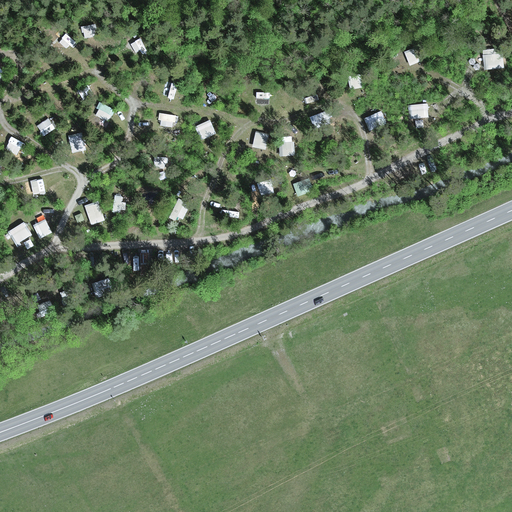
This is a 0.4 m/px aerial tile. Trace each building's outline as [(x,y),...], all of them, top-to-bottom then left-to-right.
[(86,22),(88,34),(98,32),(95,19),(86,22)] [(402,50),(406,63),(423,57),(419,44),(402,50)] [(485,65),(505,64),(503,44),(484,46),(485,65)] [(95,112),(108,119),(114,105),(102,99),(95,112)] [(429,115),(429,100),(410,100),(409,115),(429,115)] [(160,110),(160,123),(176,123),(177,111),(160,110)] [(50,115),(37,121),(42,132),(55,126),(50,115)] [(383,128),(380,118),(370,122),(373,131),(383,128)] [(256,128),(253,143),(266,146),(270,131),(256,128)] [(74,149),(87,146),(83,131),(70,134),(74,149)] [(9,141),(20,146),(23,138),(12,133),(9,141)] [(295,152),(295,138),(280,138),(280,152),(295,152)] [(43,175),(33,177),(36,191),(46,189),(43,175)] [(127,209),(128,193),(115,192),(114,208),(127,209)] [(170,214),(182,219),(190,200),(178,195),(170,214)] [(100,197),(86,202),(92,221),(106,217),(100,197)] [(26,219),(7,227),(14,242),(33,234),(26,219)] [(93,279),(97,295),(117,290),(113,274),(93,279)]
